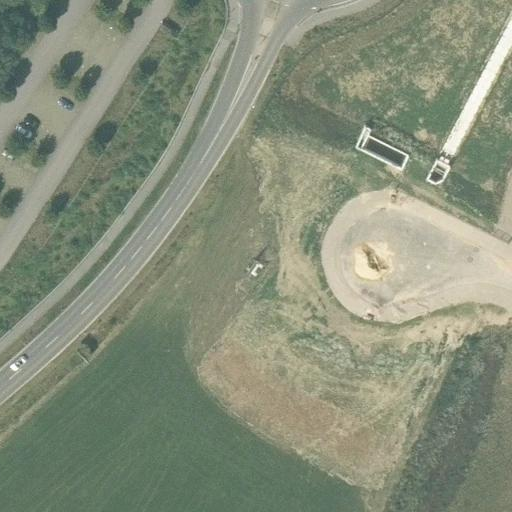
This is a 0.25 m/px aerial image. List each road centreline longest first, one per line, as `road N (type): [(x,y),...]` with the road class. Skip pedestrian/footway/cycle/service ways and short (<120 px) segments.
road 1 (tertiary): [(0,389),(126,267),(226,123)]
road 2 (tertiary): [(226,123),(277,36),(310,0)]
road 3 (tertiary): [(256,0),(226,123)]
